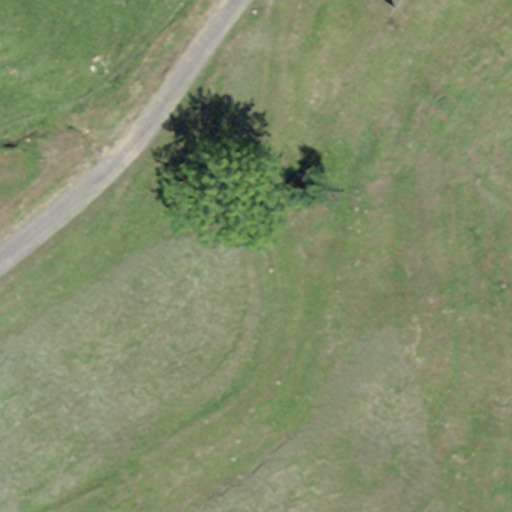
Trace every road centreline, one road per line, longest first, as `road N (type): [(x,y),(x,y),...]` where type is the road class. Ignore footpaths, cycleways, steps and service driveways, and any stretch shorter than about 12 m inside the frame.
road 1 (track): [(53,511),(231,412),(272,371),(285,309),(250,184),(269,0)]
road 2 (unclassified): [(0,260),(73,204),(148,130),(234,0)]
